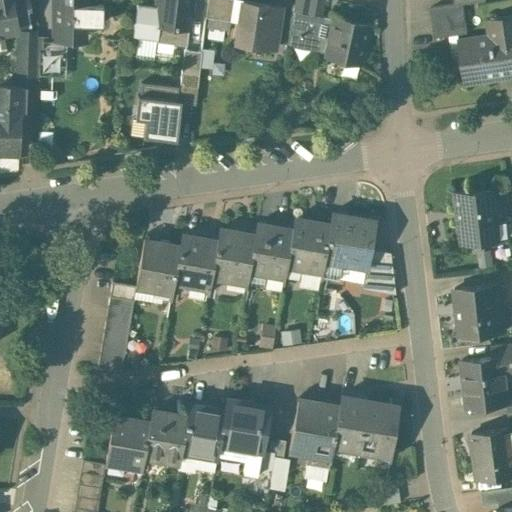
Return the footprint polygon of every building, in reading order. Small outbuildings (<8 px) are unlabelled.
[(0,0),(0,32),(16,29),(14,21),(26,19),(24,5),(27,5),(25,0),(0,0)] [(53,0),(53,36),(53,38),(67,38),(84,39),(84,23),(98,23),(98,5),(95,5),(94,0),(53,0)] [(156,0),(156,7),(161,8),(159,25),(188,28),(191,0),(156,0)] [(233,0),(207,0),(205,18),(208,18),(230,21),(233,0)] [(280,5),(246,0),(242,0),(239,20),(243,21),(241,39),(257,42),(256,46),(273,49),(280,5)] [(454,4),(430,8),(435,37),(468,32),(463,3),(454,4)] [(156,7),(137,5),(133,36),(156,39),(158,25),(159,25),(161,8),(156,7)] [(321,16),(292,11),(289,35),(297,36),(302,37),(303,30),(317,33),(321,16)] [(511,15),(495,18),(497,35),(459,40),(466,82),(511,74),(511,15)] [(369,24),(334,16),(326,52),(325,55),(360,63),(369,24)] [(230,21),(208,18),(207,26),(228,30),(230,21)] [(159,25),(158,25),(156,39),(155,41),(186,45),(188,28),(159,25)] [(317,33),(303,30),(302,37),(297,36),(295,46),(326,52),(329,38),(317,35),(317,33)] [(37,36),(19,35),(18,64),(35,65),(37,36)] [(53,36),(37,36),(35,65),(35,75),(66,77),(67,38),(53,38),(53,36)] [(201,52),(184,50),(180,86),(197,88),(201,52)] [(0,151),(18,152),(20,112),(19,112),(20,86),(0,84),(0,151)] [(35,86),(20,86),(19,112),(20,112),(34,113),(35,86)] [(172,137),(179,100),(140,92),(133,130),(172,137)] [(500,186),(455,192),(461,243),(506,238),(500,186)] [(374,220),(331,212),(329,224),(323,258),(324,258),(324,255),(340,258),(339,261),(340,261),(364,266),(366,266),(369,248),(374,220)] [(329,224),(293,218),(291,229),(285,263),(298,265),(298,267),(321,270),(322,265),(321,265),(323,258),(329,224)] [(291,229),(256,223),(254,235),(248,266),(265,268),(265,271),(283,275),(285,263),(291,229)] [(254,235),(218,228),(216,240),(210,274),(246,280),(248,266),(254,235)] [(216,240),(181,234),(179,245),(174,276),(190,279),(189,282),(208,285),(210,274),(216,240)] [(179,245),(143,239),(136,285),(171,291),(174,276),(179,245)] [(390,252),(369,248),(366,266),(364,266),(360,288),(394,294),(390,252)] [(340,258),(324,255),(324,258),(323,258),(322,265),(339,268),(340,261),(339,261),(340,258)] [(136,285),(112,281),(109,295),(133,300),(136,285)] [(496,283),(454,288),(460,336),(504,331),(501,305),(499,305),(496,283)] [(133,300),(109,295),(107,307),(131,311),(133,300)] [(131,311),(107,307),(105,319),(129,323),(131,311)] [(129,323),(105,319),(103,331),(127,335),(129,323)] [(127,335),(103,331),(101,343),(125,347),(127,335)] [(511,373),(511,341),(491,344),(493,356),(503,355),(505,374),(511,373)] [(125,347),(101,343),(99,355),(123,359),(125,347)] [(123,359),(99,355),(97,366),(121,371),(123,359)] [(493,356),(462,360),(468,408),(508,403),(505,374),(503,355),(493,356)] [(398,405),(340,395),(338,406),(331,449),(357,454),(358,450),(370,452),(369,456),(388,459),(398,405)] [(269,406),(226,398),(224,410),(218,444),(261,451),(269,406)] [(338,406),(297,398),(289,448),(307,451),(309,451),(309,449),(330,453),(331,449),(338,406)] [(224,410),(188,404),(186,415),(181,449),(216,455),(218,444),(224,410)] [(186,415),(151,409),(149,421),(143,455),(179,460),(181,449),(186,415)] [(149,421),(113,415),(106,461),(141,466),(143,455),(149,421)] [(511,431),(510,432),(509,427),(471,432),(474,451),(476,451),(478,462),(476,462),(478,479),(511,474),(511,431)] [(216,455),(181,449),(179,460),(177,467),(193,470),(194,466),(213,470),(216,455)] [(330,453),(309,449),(309,451),(307,451),(304,463),(328,467),(330,453)] [(289,458),(273,456),(268,485),(284,488),(289,458)] [(104,463),(82,459),(80,471),(103,475),(104,463)] [(103,475),(80,471),(78,483),(101,487),(103,475)] [(396,480),(376,483),(379,505),(400,502),(396,480)] [(101,487),(78,483),(76,495),(99,498),(101,487)] [(511,486),(481,491),(483,505),(498,503),(500,508),(511,503),(511,486)] [(99,498),(76,495),(74,506),(97,510),(99,498)] [(223,511),(224,506),(198,502),(196,511),(223,511)] [(511,511),(511,503),(500,508),(499,508),(500,511),(511,511)]
